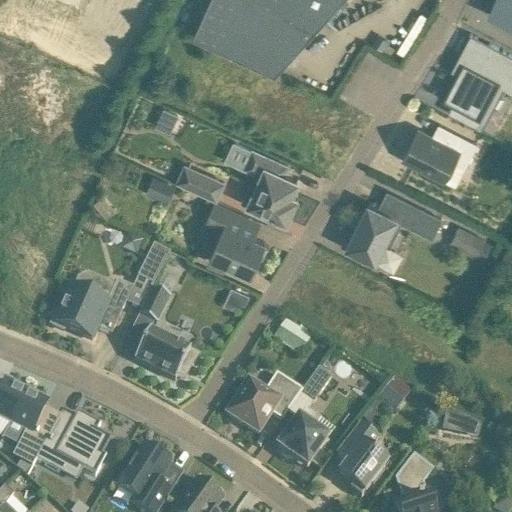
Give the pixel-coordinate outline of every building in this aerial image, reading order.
[(205,0),(190,32),(277,71),(340,0),(205,0)] [(511,0),(495,0),(490,13),(511,23),(511,0)] [(464,60),(444,98),(453,103),(449,110),(482,128),(483,126),(478,123),(500,83),(511,88),(511,53),(490,42),(489,43),(491,44),(478,68),(464,60)] [(170,132),(179,113),(164,107),(156,125),(170,132)] [(466,166),(478,143),(440,123),(439,124),(444,127),(440,136),(438,134),(434,136),(419,128),(403,157),(445,179),(455,161),(466,166)] [(250,202),(287,219),(289,214),(292,216),(298,202),(295,201),(297,197),(291,194),(298,180),(284,173),(288,164),(254,149),(246,166),(257,171),(253,181),(259,183),(250,202)] [(216,198),(224,181),(186,164),(178,181),(216,198)] [(147,193),(158,197),(165,180),(155,175),(147,193)] [(390,244),(400,224),(401,221),(434,237),(443,218),(388,191),(380,207),(369,202),(348,245),(357,250),(355,253),(366,258),(368,255),(377,259),(385,242),(390,244)] [(266,241),(257,237),(235,227),(241,215),(215,203),(208,218),(209,219),(210,217),(225,224),(209,259),(224,265),(226,260),(252,272),(259,256),(261,257),(261,258),(262,258),(270,245),(269,245),(268,245),(265,244),(266,241)] [(459,225),(450,243),(477,256),(485,238),(459,225)] [(143,241),(128,234),(121,250),(136,257),(143,241)] [(377,260),(394,269),(402,252),(385,244),(377,260)] [(511,246),(509,245),(501,261),(511,266),(511,246)] [(153,246),(137,278),(153,286),(169,254),(153,246)] [(107,304),(71,288),(59,316),(57,315),(51,326),(63,331),(64,329),(80,336),(82,332),(93,337),(96,330),(111,337),(132,289),(116,282),(107,304)] [(233,284),(225,301),(243,309),(251,292),(233,284)] [(170,300),(153,292),(140,317),(157,326),(170,300)] [(273,340),(299,357),(311,339),(285,322),(273,340)] [(150,330),(134,362),(175,382),(181,370),(187,374),(198,357),(189,353),(190,351),(150,330)] [(320,371),(326,376),(329,372),(329,365),(325,363),(320,371)] [(302,393),(299,396),(300,397),(313,406),(331,379),(326,376),(320,371),(318,370),(302,393)] [(258,436),(263,427),(271,416),(281,423),(300,397),(299,396),(302,393),(276,376),(265,393),(248,382),(226,416),(258,436)] [(0,418),(9,423),(24,389),(2,380),(0,385),(0,418)] [(396,413),(411,394),(393,380),(378,399),(396,413)] [(46,399),(24,389),(9,423),(24,429),(13,454),(33,463),(47,432),(34,427),(46,399)] [(380,419),(374,414),(380,406),(376,403),(362,421),(372,429),(380,419)] [(305,410),(277,449),(280,451),(281,455),(284,458),(288,460),(292,460),(307,470),(312,462),(322,469),(329,459),(319,452),(327,441),(313,431),(320,421),(305,410)] [(441,425),(457,433),(464,418),(447,410),(441,425)] [(51,436),(36,462),(58,475),(65,463),(95,480),(106,460),(103,458),(111,443),(97,435),(101,428),(79,415),(63,443),(51,436)] [(361,500),(367,492),(371,486),(372,488),(383,474),(381,473),(385,468),(371,457),(373,454),(370,451),(378,441),(360,427),(336,459),(346,466),(345,468),(349,471),(342,480),(352,488),(350,491),(361,500)] [(169,465),(143,448),(117,489),(136,500),(132,506),(141,511),(155,511),(168,493),(156,485),(169,465)] [(442,511),(437,496),(429,498),(428,496),(426,496),(422,485),(432,472),(413,458),(395,481),(403,504),(393,507),(394,511),(442,511)] [(197,482),(191,490),(175,511),(213,511),(222,500),(197,482)] [(0,511),(4,511),(3,510),(13,497),(5,488),(0,492),(0,511)] [(77,504),(76,506),(71,511),(88,511),(89,511),(78,503),(77,504)]
